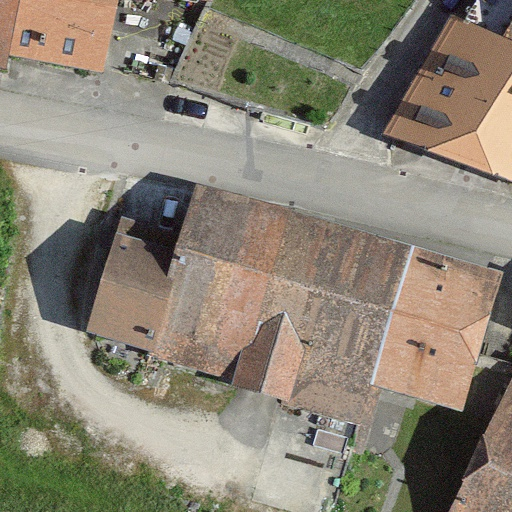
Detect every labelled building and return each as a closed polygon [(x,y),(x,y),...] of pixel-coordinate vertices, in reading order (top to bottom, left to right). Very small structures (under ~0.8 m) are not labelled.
[(132,0),(0,0),(0,52),(121,72),(132,0)] [(232,0),(142,0),(142,1),(231,12),(232,0)] [(509,181),(511,176),(511,0),(477,0),(387,138),(509,181)] [(335,231),(212,202),(195,263),(131,243),(104,331),(270,393),(335,231)] [(335,231),(270,393),(369,421),(389,389),(486,418),(511,357),(511,290),(436,257),(335,231)] [(511,511),(511,406),(465,511),(511,511)]
